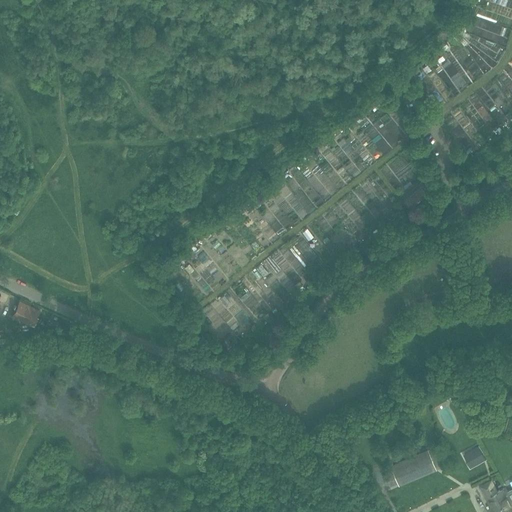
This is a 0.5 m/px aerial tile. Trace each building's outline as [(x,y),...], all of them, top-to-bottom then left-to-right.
[(465,78),(460,83),(465,89),(471,83),(465,78)] [(382,124),(387,117),(380,113),(375,120),(382,124)] [(405,202),(410,208),(427,195),(422,189),(405,202)] [(232,295),(221,300),(224,308),(235,303),(232,295)] [(2,296),(0,299),(0,312),(2,314),(9,299),(2,296)] [(31,326),(39,310),(19,301),(12,316),(31,326)] [(479,447),(465,454),(472,467),(486,459),(479,447)] [(427,451),(400,462),(391,466),(399,485),(434,470),(427,451)] [(496,479),(488,482),(492,493),(500,490),(496,479)] [(497,492),(487,497),(494,511),(511,511),(511,489),(507,492),(505,488),(497,492)]
